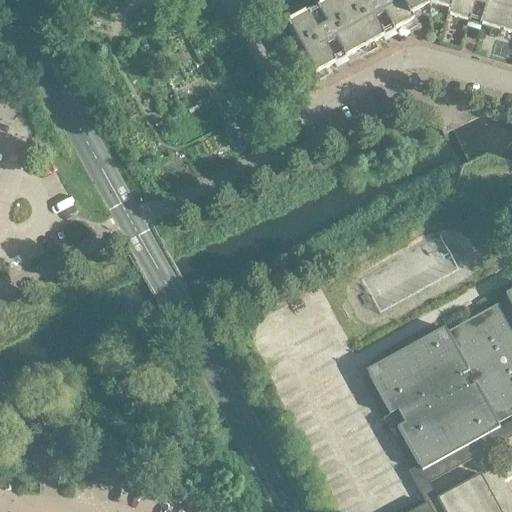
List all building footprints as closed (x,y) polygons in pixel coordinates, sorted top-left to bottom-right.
[(308,14),(287,25),(315,76),(335,65),(336,64),(337,68),(342,65),(346,63),(345,59),(364,49),(337,0),(332,0),(313,11),(308,14)] [(337,0),(364,49),(383,38),(384,38),(386,41),(395,36),(393,33),(394,32),(414,21),(412,17),(409,18),(399,0),(337,0)] [(399,0),(409,18),(412,17),(429,7),(449,13),(451,13),(454,0),(399,0)] [(449,13),(447,18),(468,24),(469,24),(468,28),(473,29),(478,31),(479,27),(480,27),(501,33),(510,0),(454,0),(451,13),(449,13)] [(511,0),(510,0),(501,33),(511,36),(511,0)] [(511,291),(507,294),(507,295),(506,296),(508,300),(447,334),(445,330),(443,330),(368,371),(368,372),(368,373),(370,377),(390,416),(383,420),(390,432),(397,429),(418,467),(419,467),(422,472),(423,471),(423,472),(464,449),(501,430),(498,425),(511,416),(511,291)] [(500,511),(480,475),(436,499),(439,505),(429,510),(426,505),(413,511),(500,511)]
